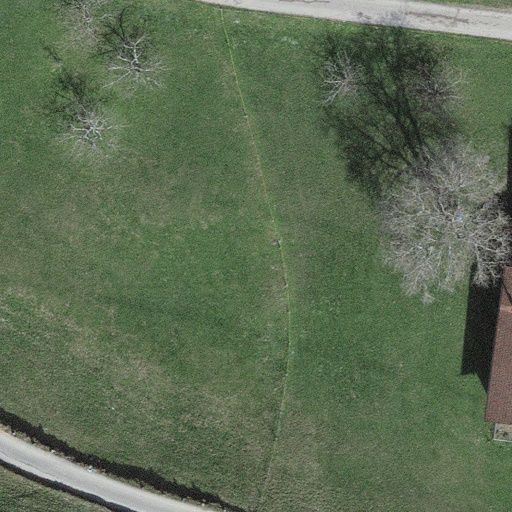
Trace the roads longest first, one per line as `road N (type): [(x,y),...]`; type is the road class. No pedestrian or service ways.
road 1 (unclassified): [(286,0),(511,30)]
road 2 (unclassified): [(177,511),(0,447)]
